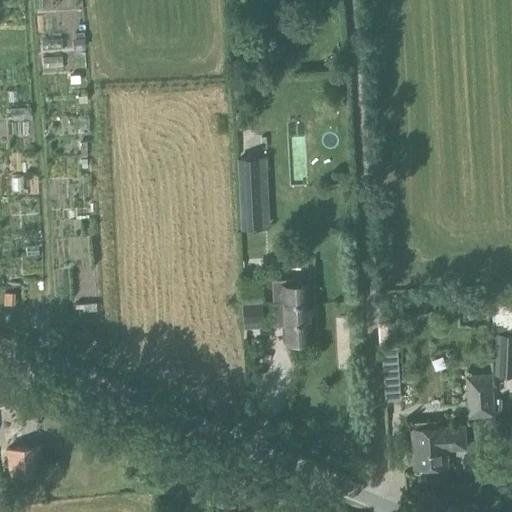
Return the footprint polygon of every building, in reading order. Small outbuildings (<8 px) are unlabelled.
[(28,0),(29,9),(63,8),(62,0),(28,0)] [(19,21),(2,21),(1,44),(18,44),(19,21)] [(84,36),(75,37),(76,48),(85,47),(84,36)] [(80,71),(63,72),(64,82),(81,81),(80,71)] [(24,133),(24,118),(4,119),(4,134),(24,133)] [(274,155),(274,141),(255,140),(254,153),(274,155)] [(238,157),(242,227),(261,226),(257,156),(238,157)] [(72,160),(49,159),(49,171),(72,171),(72,160)] [(272,245),(273,234),(240,233),(240,244),(272,245)] [(281,325),(282,342),(315,340),(311,280),(300,281),(299,277),(271,279),(274,326),(281,325)] [(242,296),(243,326),(263,325),(261,295),(242,296)] [(96,302),(85,302),(85,310),(96,310),(96,302)] [(395,321),(378,321),(378,341),(385,341),(395,341),(395,321)] [(511,334),(496,333),(494,373),(511,373),(511,334)] [(398,371),(382,372),(384,398),(400,397),(398,371)] [(492,373),(465,375),(468,418),(495,416),(492,373)] [(413,467),(448,465),(447,449),(465,447),(464,424),(410,428),(413,467)] [(12,479),(40,477),(38,447),(9,450),(12,479)] [(52,485),(0,489),(0,508),(53,503),(52,485)]
